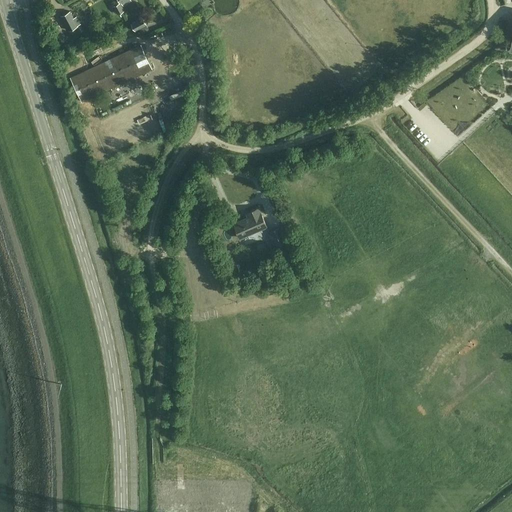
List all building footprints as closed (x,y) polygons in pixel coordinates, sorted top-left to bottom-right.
[(118,13),(124,10),(120,3),(114,6),(118,13)] [(69,31),(81,24),(77,16),(74,18),(70,11),(61,16),(69,31)] [(151,33),(143,17),(132,23),(135,31),(140,28),(144,36),(151,33)] [(82,101),(153,68),(141,45),(71,77),(82,101)] [(249,217),(234,224),(240,238),(267,226),(259,208),(247,213),(249,217)] [(281,226),(269,232),(275,246),(287,241),(281,226)]
